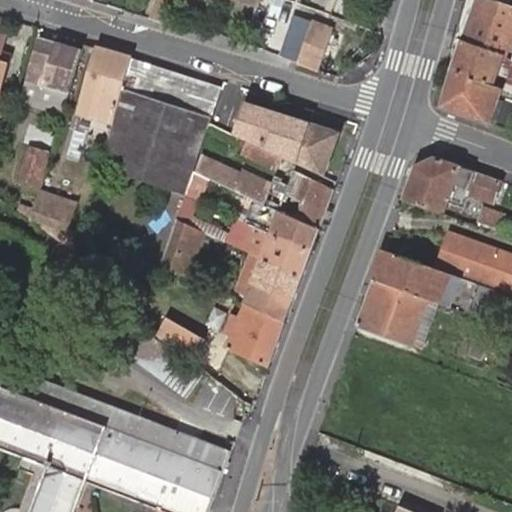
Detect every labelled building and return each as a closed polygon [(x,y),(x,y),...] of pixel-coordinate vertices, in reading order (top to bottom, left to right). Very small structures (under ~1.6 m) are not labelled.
[(157,0),(152,19),(171,24),(177,0),(157,0)] [(492,0),(477,0),(463,41),(504,56),(511,58),(511,0),(509,0),(508,5),(492,0)] [(322,57),(332,28),(316,23),(307,52),(322,57)] [(6,39),(0,36),(0,94),(8,66),(0,63),(0,57),(1,53),(6,39)] [(39,38),(22,96),(53,105),(52,110),(63,114),(82,51),(39,38)] [(463,41),(452,72),(494,86),(503,89),(511,91),(511,58),(504,56),(463,41)] [(119,109),(135,59),(99,48),(84,98),(119,109)] [(11,56),(1,53),(0,57),(0,63),(8,66),(11,56)] [(209,126),(222,88),(135,59),(119,109),(102,167),(186,195),(190,180),(193,172),(205,139),(209,127),(209,126)] [(452,72),(442,108),(491,124),(510,131),(511,126),(511,91),(503,89),(494,86),(452,72)] [(282,158),(297,164),(337,181),(357,125),(338,119),(333,117),(328,128),(246,105),(236,137),(246,142),(282,158)] [(276,171),(282,158),(246,142),(241,155),(276,171)] [(30,149),(19,183),(36,188),(47,155),(30,149)] [(99,165),(52,151),(39,195),(35,208),(60,226),(61,224),(49,216),(52,209),(80,220),(99,165)] [(319,230),(334,190),(294,171),(297,164),(282,158),(276,171),(271,184),(242,170),(240,174),(202,155),(196,173),(244,196),(259,202),(275,209),(278,211),(319,230)] [(436,158),(417,167),(404,200),(444,214),(449,200),(462,204),(467,191),(469,185),(475,188),(473,193),(472,195),(494,202),(501,181),(474,171),(462,166),(436,158)] [(193,172),(190,180),(241,202),(244,196),(196,173),(193,172)] [(35,208),(39,195),(25,191),(23,198),(35,208)] [(2,200),(18,212),(23,198),(5,193),(2,200)] [(18,212),(31,221),(31,219),(35,208),(23,198),(18,212)] [(259,202),(251,226),(270,234),(311,253),(319,230),(278,211),(275,209),(259,202)] [(54,236),(60,226),(35,208),(31,219),(54,236)] [(483,208),(478,222),(501,230),(502,230),(507,216),(483,208)] [(192,217),(189,225),(197,228),(205,232),(222,240),(228,243),(231,236),(225,234),(226,233),(192,217)] [(177,220),(161,267),(182,276),(189,280),(192,272),(184,268),(197,228),(189,225),(177,220)] [(477,226),(499,234),(501,230),(478,222),(477,226)] [(0,296),(17,304),(17,305),(18,305),(19,305),(20,306),(21,306),(22,306),(23,305),(24,305),(25,305),(26,304),(27,304),(28,303),(29,302),(29,301),(29,300),(34,293),(52,258),(53,255),(53,254),(52,252),(52,251),(51,250),(51,249),(50,249),(50,248),(49,247),(48,247),(48,246),(47,246),(46,245),(0,223),(0,296)] [(270,234),(251,226),(245,243),(238,241),(237,246),(252,254),(261,258),(302,277),(311,253),(270,234)] [(184,268),(192,272),(205,232),(197,228),(184,268)] [(511,253),(450,231),(436,269),(511,296),(511,253)] [(511,296),(436,269),(386,250),(375,279),(438,303),(440,303),(484,319),(493,322),(500,305),(505,306),(505,304),(509,305),(505,316),(511,318),(511,296)] [(261,258),(252,254),(237,291),(248,296),(247,299),(265,307),(287,316),(293,300),(302,277),(261,258)] [(375,279),(358,326),(422,349),(425,338),(416,335),(427,305),(437,308),(438,303),(375,279)] [(247,306),(236,301),(230,313),(234,315),(242,318),(247,306)] [(416,335),(425,338),(437,308),(427,305),(416,335)] [(227,349),(268,367),(285,323),(263,313),(247,306),(242,318),(234,315),(226,333),(233,337),(227,349)] [(287,316),(265,307),(263,313),(285,323),(287,316)] [(493,322),(484,319),(471,355),(483,359),(496,324),(493,322)] [(196,350),(198,351),(204,341),(168,321),(166,325),(167,327),(168,328),(168,329),(170,330),(170,331),(172,331),(173,332),(174,334),(175,335),(176,335),(177,337),(178,337),(180,338),(181,340),(181,341),(183,341),(184,342),(185,343),(186,344),(188,345),(189,346),(191,347),(192,348),(193,348),(195,350),(196,350)] [(166,325),(159,337),(194,357),(198,351),(196,350),(195,350),(193,348),(192,348),(191,347),(189,346),(188,345),(186,344),(185,343),(184,342),(183,341),(181,341),(181,340),(180,338),(178,337),(177,337),(176,335),(175,335),(174,334),(173,332),(172,331),(170,331),(170,330),(168,329),(168,328),(167,327),(166,325)] [(127,353),(186,397),(203,376),(143,331),(127,353)] [(77,511),(89,482),(167,511),(209,511),(231,451),(13,369),(14,366),(12,365),(11,369),(0,398),(0,447),(25,458),(50,468),(44,485),(42,489),(33,511),(77,511)] [(21,511),(20,511),(33,511),(42,489),(44,485),(50,468),(25,458),(21,470),(34,475),(21,511)]
